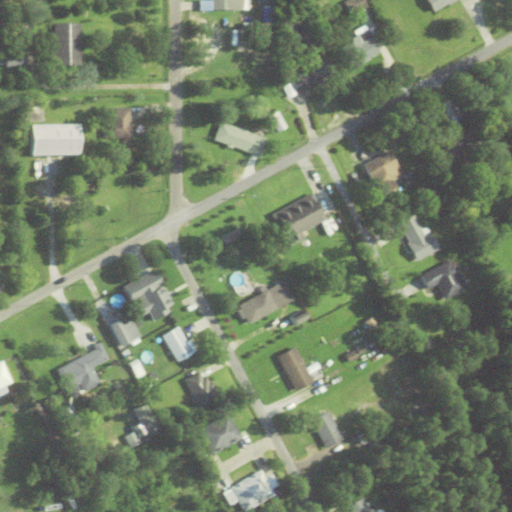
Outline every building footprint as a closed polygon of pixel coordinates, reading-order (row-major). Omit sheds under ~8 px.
[(241,0),(241,8),(211,9),(210,0),(241,0)] [(343,1),(344,0),(363,0),(366,5),(350,14),(343,1)] [(453,0),(447,4),(446,2),(431,11),(425,0),(453,0)] [(260,6),(272,6),(273,20),(261,21),(260,6)] [(52,22),(78,21),(80,64),(53,64),(52,22)] [(321,54),(330,69),(331,68),(334,73),(296,94),(288,79),(295,75),(291,69),(308,60),(305,55),(310,52),(307,47),(305,48),(295,29),(308,22),(316,38),(309,42),(316,56),(321,54)] [(372,38),(379,51),(368,56),(369,58),(352,67),(339,42),(354,34),(352,30),(364,24),(366,28),(374,23),(380,34),(372,38)] [(0,49),(24,49),(24,65),(0,65),(0,49)] [(21,102),(82,102),(82,120),(21,121),(21,102)] [(266,116),(277,110),(286,126),(275,132),(266,116)] [(120,141),(120,137),(103,137),(103,119),(112,119),(112,116),(129,116),(129,141),(120,141)] [(241,127),(246,129),(245,130),(265,137),(259,156),(232,146),(231,148),(225,146),(226,144),(212,139),(218,121),(241,128),(241,127)] [(29,124),(77,123),(77,154),(29,154),(29,124)] [(462,150),(465,155),(456,161),(453,155),(442,161),(433,145),(442,140),(440,136),(447,132),(449,136),(469,125),(478,141),(462,150)] [(378,187),(374,189),(361,164),(387,150),(401,175),(392,180),(395,186),(382,193),(378,187)] [(453,177),(451,178),(447,171),(455,167),(460,177),(454,180),(453,177)] [(403,173),(411,170),(415,181),(407,184),(403,173)] [(78,195),(118,184),(123,202),(83,213),(78,195)] [(270,214),(310,192),(325,218),(300,231),(303,237),(288,246),(270,214)] [(424,225),(437,248),(414,261),(405,243),(407,242),(396,221),(412,213),(420,228),(424,225)] [(242,236),(239,229),(223,236),(226,243),(242,236)] [(257,244),(262,242),(272,264),(267,266),(257,244)] [(418,275),(447,259),(448,262),(452,262),(463,283),(461,284),(463,288),(442,299),(434,284),(426,289),(418,275)] [(5,267),(10,266),(13,282),(8,283),(5,267)] [(161,284),(171,303),(165,306),(167,311),(151,320),(147,311),(139,315),(134,304),(137,302),(135,297),(128,301),(121,286),(152,270),(160,285),(161,284)] [(243,317),(239,319),(234,309),(238,308),(236,304),(280,280),(291,300),(246,324),(243,317)] [(292,306),(297,303),(302,309),(296,313),(292,306)] [(121,347),(140,338),(131,320),(121,325),(119,321),(111,325),(121,347)] [(188,339),(194,351),(175,361),(160,335),(176,326),(185,341),(188,339)] [(94,349),(92,345),(99,342),(107,358),(90,367),(98,382),(82,390),(78,382),(65,389),(55,369),(94,349)] [(355,348),(361,345),(363,351),(357,353),(355,348)] [(275,356),(293,346),(312,382),(294,391),(275,356)] [(342,354),(352,349),(356,357),(347,362),(342,354)] [(301,352),(306,350),(310,359),(305,361),(301,352)] [(127,363),(135,359),(138,365),(131,369),(127,363)] [(0,361),(10,382),(0,386),(0,361)] [(204,375),(207,381),(210,380),(216,392),(214,393),(217,399),(199,409),(195,402),(193,403),(190,397),(192,396),(183,379),(197,371),(200,377),(204,375)] [(131,409),(144,402),(159,429),(146,437),(131,409)] [(309,419),(326,410),(341,439),(324,448),(309,419)] [(63,416),(72,411),(77,420),(69,425),(63,416)] [(195,430),(226,412),(240,438),(209,455),(195,430)] [(67,436),(75,431),(81,441),(74,446),(67,436)] [(123,438),(128,449),(137,444),(132,434),(123,438)] [(367,443),(374,439),(377,444),(370,448),(367,443)] [(223,497),(221,493),(228,488),(227,487),(259,469),(273,494),(242,511),(235,500),(228,503),(224,496),(223,497)] [(346,511),(343,506),(361,497),(369,511),(346,511)]
